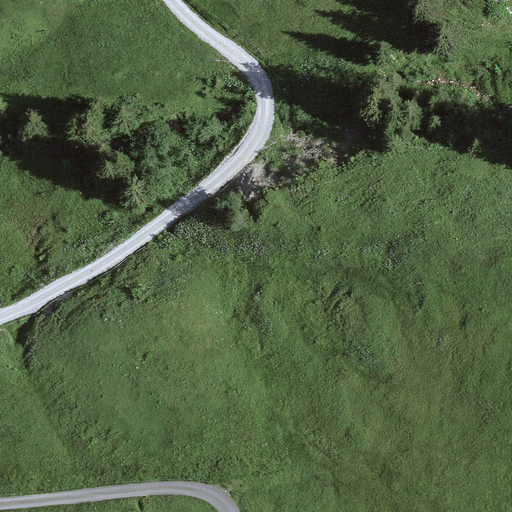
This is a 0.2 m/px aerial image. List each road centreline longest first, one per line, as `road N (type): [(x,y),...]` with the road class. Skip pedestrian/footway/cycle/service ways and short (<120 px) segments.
road 1 (track): [(174,0),(263,87),(256,142),(219,179),(68,282),(0,316)]
road 2 (track): [(226,511),(208,496),(155,493),(0,505)]
